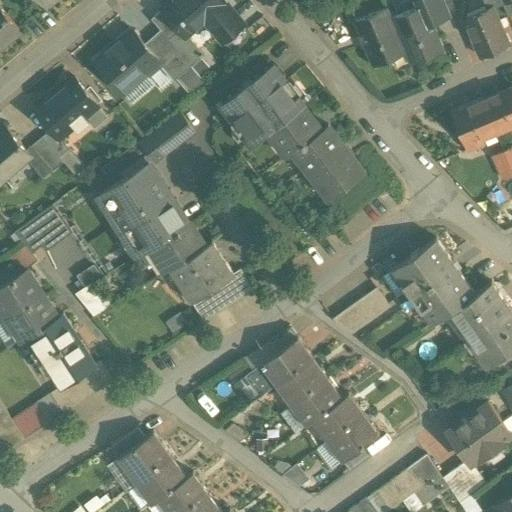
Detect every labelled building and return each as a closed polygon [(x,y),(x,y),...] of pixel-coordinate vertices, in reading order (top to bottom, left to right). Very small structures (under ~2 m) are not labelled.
[(219,0),(171,0),(162,8),(162,9),(163,9),(180,29),(169,39),(191,65),(191,66),(205,55),(187,33),(204,19),(223,41),(242,24),(225,4),(222,3),(219,0)] [(328,0),(333,8),(349,0),(328,0)] [(429,0),(437,17),(449,12),(449,11),(444,0),(429,0)] [(459,0),(444,0),(449,11),(449,12),(462,6),(459,0)] [(511,0),(503,4),(508,16),(511,14),(511,0)] [(391,17),(405,51),(405,52),(410,63),(444,49),(425,3),(391,17)] [(0,4),(0,46),(5,43),(3,41),(19,28),(0,4)] [(492,5),(463,18),(479,56),(509,43),(492,5)] [(387,6),(353,20),(372,65),(405,52),(405,51),(391,17),(387,6)] [(180,29),(163,9),(162,9),(151,18),(160,29),(165,35),(169,39),(180,29)] [(132,29),(95,61),(123,93),(158,64),(161,62),(144,43),(132,29)] [(165,35),(160,29),(144,43),(161,62),(158,64),(173,80),(191,65),(169,39),(165,35)] [(273,65),(222,104),(232,118),(230,119),(250,145),(268,132),(303,105),(273,65)] [(107,116),(74,76),(73,77),(73,78),(36,109),(36,108),(35,109),(51,128),(60,138),(61,138),(60,137),(84,117),(93,128),(107,116)] [(511,85),(482,98),(496,132),(510,125),(511,129),(511,85)] [(496,132),(482,98),(451,111),(467,151),(484,143),(482,138),(496,132)] [(292,151),(322,129),(303,105),(268,132),(286,156),(292,151)] [(179,111),(150,133),(166,153),(194,132),(179,111)] [(322,129),(292,151),(309,172),(308,172),(328,198),(364,171),(328,124),(322,129)] [(7,128),(0,134),(0,181),(30,155),(7,128)] [(60,138),(51,128),(42,136),(59,156),(69,148),(60,138)] [(166,153),(150,133),(139,142),(155,162),(166,153)] [(59,156),(42,136),(30,146),(52,171),(63,162),(59,156)] [(85,166),(69,148),(59,156),(63,162),(75,175),(85,166)] [(511,174),(511,167),(504,150),(492,155),(502,179),(511,174)] [(187,222),(148,161),(99,193),(111,211),(108,213),(124,237),(127,235),(139,253),(151,245),(187,222)] [(53,204),(14,231),(32,252),(41,245),(45,251),(72,231),(53,204)] [(187,222),(151,245),(167,269),(169,267),(205,244),(190,220),(187,222)] [(435,236),(391,268),(412,297),(457,266),(435,236)] [(205,244),(169,267),(170,268),(174,265),(185,282),(180,285),(191,301),(234,273),(233,272),(212,240),(205,244)] [(457,266),(412,297),(431,323),(451,309),(475,292),(476,291),(457,266)] [(27,267),(0,285),(0,307),(6,316),(43,292),(27,267)] [(234,273),(191,301),(204,321),(254,289),(240,268),(233,272),(234,273)] [(491,280),(451,309),(470,335),(510,308),(491,280)] [(375,286),(331,317),(335,322),(351,333),(389,305),(375,286)] [(43,292),(6,316),(21,340),(29,334),(58,315),(43,292)] [(511,310),(510,308),(470,335),(478,347),(474,350),(486,366),(511,347),(511,310)] [(44,359),(78,338),(62,313),(58,315),(29,334),(29,336),(32,334),(39,344),(36,346),(44,359)] [(291,326),(267,342),(275,353),(298,336),(291,326)] [(275,353),(264,361),(279,381),(313,357),(298,336),(275,353)] [(78,338),(44,359),(51,370),(54,368),(63,382),(60,383),(61,385),(70,379),(80,373),(90,366),(95,363),(78,338)] [(313,357),(279,381),(293,402),(328,377),(313,357)] [(95,363),(90,366),(103,386),(113,379),(100,359),(95,363)] [(264,361),(247,373),(261,394),(279,381),(264,361)] [(103,386),(90,366),(80,373),(93,393),(103,386)] [(93,393),(80,373),(70,379),(83,399),(93,393)] [(328,377),(293,402),(308,422),(316,417),(342,397),(328,377)] [(83,399),(70,379),(61,385),(60,385),(73,405),(83,399)] [(63,412),(73,405),(60,385),(50,392),(63,412)] [(342,397),(316,417),(331,437),(364,412),(349,392),(342,397)] [(0,444),(4,450),(24,437),(0,401),(0,444)] [(487,401),(447,430),(467,459),(470,462),(471,461),(479,456),(480,457),(504,440),(503,438),(511,433),(487,401)] [(364,412),(331,437),(346,458),(379,433),(364,412)] [(137,427),(110,447),(118,457),(121,455),(121,454),(145,436),(137,427)] [(145,436),(121,454),(121,455),(118,457),(135,481),(139,479),(171,455),(153,430),(145,436)] [(427,454),(408,467),(422,486),(421,487),(430,499),(449,486),(442,477),(427,454)] [(171,455),(139,479),(154,500),(160,495),(186,476),(171,455)] [(467,459),(442,477),(449,486),(459,502),(470,494),(486,482),(471,461),(470,462),(467,459)] [(408,467),(397,475),(411,494),(421,487),(422,486),(408,467)] [(186,476),(160,495),(172,511),(181,511),(208,492),(193,471),(186,476)] [(411,494),(397,475),(387,482),(401,501),(411,494)] [(401,501),(387,482),(377,489),(391,508),(401,501)] [(386,511),(391,508),(377,489),(367,497),(378,511),(386,511)] [(222,511),(208,492),(181,511),(222,511)] [(482,511),(470,494),(459,502),(466,511),(482,511)] [(487,511),(511,511),(511,496),(487,511)] [(378,511),(367,497),(357,504),(362,511),(378,511)]
